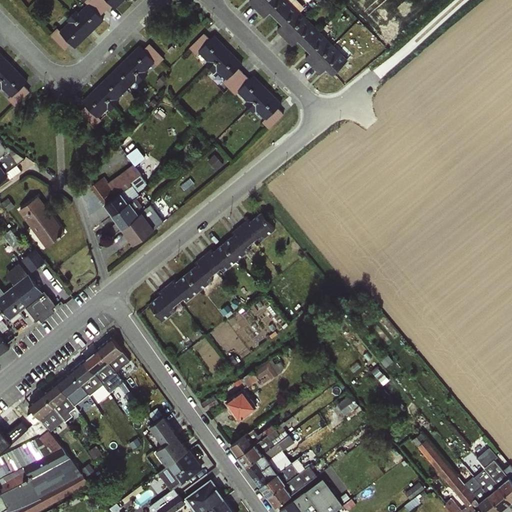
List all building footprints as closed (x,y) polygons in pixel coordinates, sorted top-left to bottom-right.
[(106,9),(97,0),(84,0),(84,1),(86,3),(78,11),(76,9),(71,14),(90,33),(104,19),(100,15),(106,9)] [(123,0),(97,0),(106,9),(111,4),(115,8),(123,0)] [(257,10),(266,0),(248,0),(248,1),(257,10)] [(289,0),(266,0),(257,10),(264,17),(270,11),(276,18),(292,3),(289,0)] [(292,3),(276,18),(282,23),(276,29),(284,38),(305,16),(292,3)] [(90,33),(71,14),(66,19),(68,21),(60,29),(57,27),(50,34),(65,49),(71,43),(75,47),(90,33)] [(305,16),(284,38),(292,46),(298,40),(304,46),(320,30),(305,16)] [(320,30),(304,46),(310,52),(304,58),(312,66),(334,44),(320,30)] [(209,68),(228,49),(213,34),(209,38),(203,32),(188,47),(195,55),(198,52),(206,61),(204,63),(209,68)] [(124,59),(143,78),(148,73),(146,71),(155,62),(157,65),(164,58),(149,43),(143,49),(139,45),(124,59)] [(334,44),(312,66),(320,74),(326,68),(333,75),(348,59),(334,44)] [(228,49),(209,68),(214,73),(216,71),(224,79),(222,81),(228,87),(244,72),(238,67),(242,63),(228,49)] [(0,79),(14,66),(0,51),(0,79)] [(143,78),(124,59),(110,73),(127,89),(136,80),(138,83),(143,78)] [(14,66),(0,79),(0,88),(2,87),(10,96),(7,98),(14,105),(30,90),(24,84),(28,80),(14,66)] [(244,72),(228,87),(235,94),(238,92),(246,100),(244,102),(249,107),(268,88),(254,74),(249,78),(244,72)] [(96,86),(115,105),(120,101),(118,98),(127,89),(110,73),(96,86)] [(115,105),(96,86),(82,100),(86,105),(80,111),(95,126),(102,119),(99,116),(108,108),(110,110),(115,105)] [(268,88),(249,107),(254,112),(256,110),(264,118),(262,121),(269,128),(284,113),(278,106),(282,103),(268,88)] [(130,136),(121,144),(135,159),(144,151),(130,136)] [(107,175),(97,181),(137,245),(159,231),(136,194),(152,185),(138,162),(110,179),(107,175)] [(47,247),(69,233),(42,192),(20,206),(47,247)] [(268,210),(148,296),(162,315),(282,229),(268,210)] [(38,249),(26,258),(34,269),(46,261),(38,249)] [(31,276),(0,300),(0,303),(13,320),(27,309),(38,322),(56,307),(31,276)] [(0,361),(12,353),(0,334),(0,361)] [(118,338),(33,401),(54,430),(82,409),(78,404),(107,382),(111,388),(140,367),(118,338)] [(274,377),(282,372),(273,357),(246,375),(252,384),(271,372),(274,377)] [(243,417),(261,406),(249,388),(232,400),(243,417)] [(354,393),(340,401),(347,413),(361,405),(354,393)] [(322,410),(335,427),(345,420),(333,403),(322,410)] [(179,487),(207,468),(171,414),(154,425),(167,443),(157,449),(169,466),(162,470),(174,488),(152,503),(158,511),(174,511),(189,502),(179,487)] [(256,427),(235,441),(264,484),(295,463),(286,449),(298,441),(289,428),(282,432),(276,422),(260,433),(256,427)] [(0,511),(34,511),(91,482),(49,429),(0,453),(0,511)] [(451,511),(487,511),(466,484),(421,432),(412,439),(466,505),(462,509),(450,497),(444,503),(451,511)] [(476,458),(511,500),(511,466),(510,464),(503,470),(494,459),(489,462),(486,459),(484,460),(480,455),(476,458)] [(281,505),(321,476),(312,463),(308,466),(302,458),(266,484),(281,505)] [(511,500),(476,458),(471,463),(478,472),(477,474),(487,487),(485,490),(502,509),(511,500)] [(466,484),(487,511),(498,511),(502,509),(485,490),(468,470),(466,470),(464,472),(469,481),(466,484)] [(239,511),(216,476),(189,494),(200,511),(239,511)] [(340,511),(339,509),(346,504),(329,477),(284,506),(288,511),(340,511)] [(423,479),(408,489),(413,496),(428,486),(423,479)] [(417,495),(407,503),(411,509),(422,500),(417,495)]
